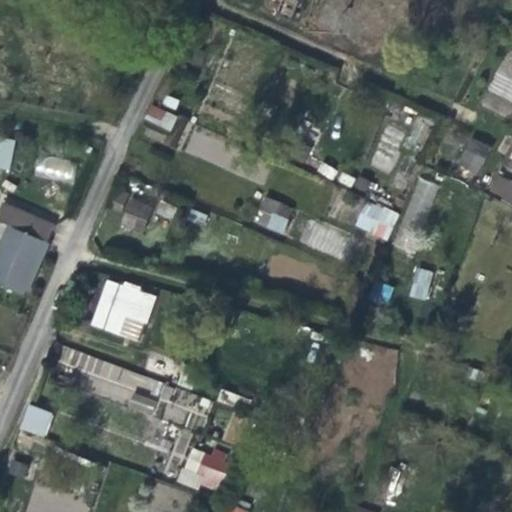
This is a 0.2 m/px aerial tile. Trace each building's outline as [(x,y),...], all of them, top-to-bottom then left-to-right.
[(487,93),(511,102),(511,75),(496,69),(487,93)] [(171,132),(177,116),(150,105),(144,121),(171,132)] [(16,137),(0,132),(0,167),(9,170),(16,137)] [(456,164),(478,174),(490,146),(468,137),(456,164)] [(487,191),(511,204),(511,180),(496,172),(487,191)] [(428,209),(438,186),(422,180),(413,203),(428,209)] [(122,212),(120,230),(148,232),(152,198),(115,194),(113,211),(122,212)] [(282,235),(294,210),(266,196),(254,221),(282,235)] [(387,241),(399,214),(367,199),(355,226),(387,241)] [(0,284),(9,289),(27,296),(45,256),(50,245),(12,229),(0,255),(0,284)] [(427,300),(433,271),(415,267),(409,296),(427,300)] [(89,326),(141,342),(156,293),(104,277),(89,326)] [(131,387),(136,372),(85,354),(80,369),(131,387)] [(45,437),(53,412),(27,404),(19,429),(45,437)] [(178,480),(216,493),(229,458),(191,444),(178,480)]
